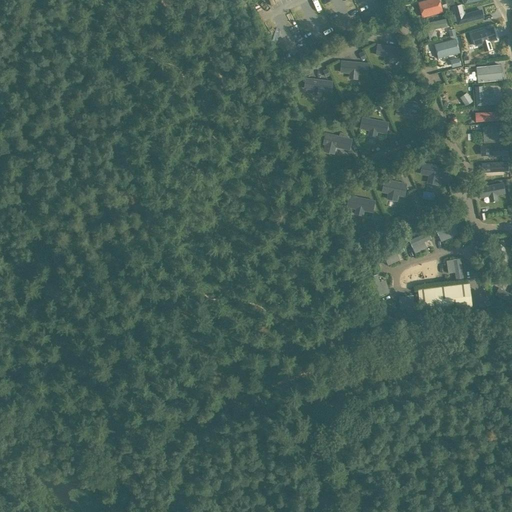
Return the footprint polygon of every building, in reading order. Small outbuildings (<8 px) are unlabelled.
[(331,14),(335,0),(324,0),(321,11),(331,14)] [(424,17),(445,11),(441,0),(422,0),(419,1),(424,17)] [(300,22),(310,24),(315,5),(306,3),(300,22)] [(458,25),(486,18),(483,7),(465,11),(463,3),(453,5),(458,25)] [(284,13),(277,31),(284,34),(291,16),(284,13)] [(433,29),(449,25),(447,17),(431,21),(433,29)] [(483,45),(484,54),(505,50),(501,23),(479,26),(481,35),(493,33),(495,43),(483,45)] [(439,57),(461,52),(458,37),(435,42),(439,57)] [(402,59),(404,47),(377,43),(375,55),(385,56),(384,61),(393,62),(393,57),(402,59)] [(468,52),(468,61),(478,61),(478,52),(468,52)] [(368,75),(369,62),(342,60),(341,72),(350,73),(349,78),(358,79),(359,74),(368,75)] [(478,81),(504,80),(503,64),(477,65),(478,81)] [(333,81),(306,77),(305,89),(314,90),(313,95),(322,96),(323,91),(332,92),(333,81)] [(501,86),(476,87),(476,104),(502,103),(501,86)] [(461,97),(466,105),(473,100),(468,92),(461,97)] [(396,114),(416,116),(417,107),(410,107),(410,105),(397,104),(396,114)] [(499,112),(476,113),(476,121),(500,120),(499,112)] [(387,134),(389,122),(363,117),(361,129),(370,131),(369,136),(377,137),(378,132),(387,134)] [(500,141),(500,125),(483,126),(484,142),(500,141)] [(340,136),(326,133),(323,144),(325,145),(324,151),(335,154),(336,147),(350,150),(353,139),(347,137),(347,134),(341,132),(340,136)] [(482,147),(481,155),(497,156),(497,148),(482,147)] [(449,167),(422,162),(420,174),(428,176),(427,183),(437,185),(438,178),(447,179),(449,167)] [(405,197),(408,183),(385,179),(382,192),(388,194),(387,199),(398,202),(399,196),(405,197)] [(482,197),(489,196),(490,201),(499,200),(498,194),(507,192),(505,181),(480,186),(482,197)] [(376,201),(350,195),(347,207),(356,209),(355,214),(364,216),(365,211),(374,213),(376,201)] [(410,239),(413,246),(431,238),(428,231),(410,239)] [(507,262),(503,240),(495,241),(499,264),(507,262)] [(451,259),(452,278),(461,278),(460,259),(451,259)] [(423,309),(473,303),(471,282),(420,288),(423,309)] [(511,287),(509,293),(498,287),(494,295),(511,303),(511,287)]
